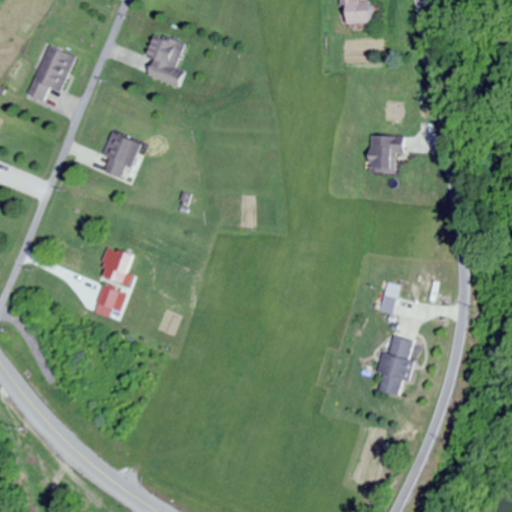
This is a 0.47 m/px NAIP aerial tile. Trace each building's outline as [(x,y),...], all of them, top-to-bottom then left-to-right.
[(342,0),(343,27),(369,26),(367,0),(342,0)] [(151,76),(186,90),(192,73),(180,69),(189,45),(157,33),(148,56),(157,60),(151,76)] [(31,93),(50,102),(55,92),(63,95),(80,56),(52,44),(31,93)] [(107,156),(113,158),(108,171),(130,181),(145,143),(118,132),(107,156)] [(406,138),(370,137),(368,173),(397,175),(398,155),(406,155),(406,138)] [(105,277),(137,282),(142,253),(110,248),(105,277)] [(126,291),(108,285),(102,303),(120,308),(126,291)] [(402,396),(406,380),(410,381),(418,341),(395,336),(392,354),(385,353),(380,373),(385,374),(382,392),(402,396)] [(75,363),(82,366),(92,341),(85,338),(75,363)]
